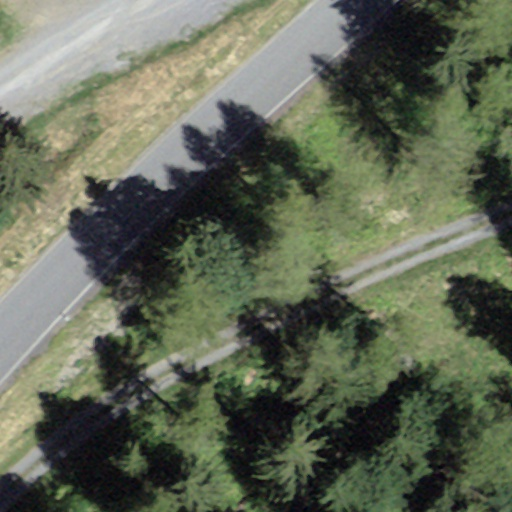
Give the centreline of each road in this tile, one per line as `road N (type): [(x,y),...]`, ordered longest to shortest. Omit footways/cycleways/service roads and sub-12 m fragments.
road 1 (unclassified): [(360,0),(181,154),(0,340)]
road 2 (track): [(122,0),(0,79)]
